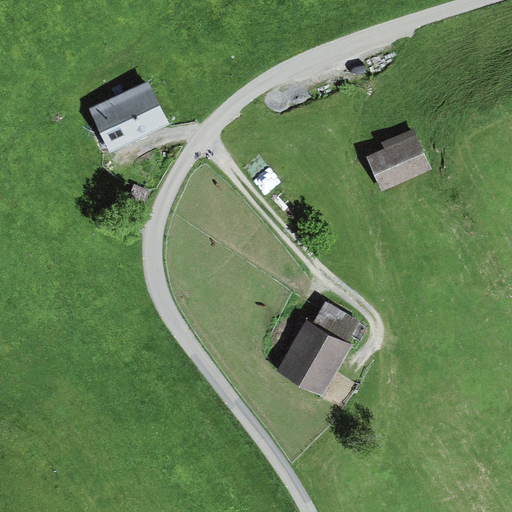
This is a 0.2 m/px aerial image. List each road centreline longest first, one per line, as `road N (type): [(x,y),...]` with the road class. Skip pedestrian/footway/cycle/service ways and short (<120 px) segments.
road 1 (unclassified): [(477,0),(270,65),(172,173),(148,242),(161,305),(306,511)]
road 2 (track): [(360,367),(379,334),(377,310),(318,270),(202,140)]
